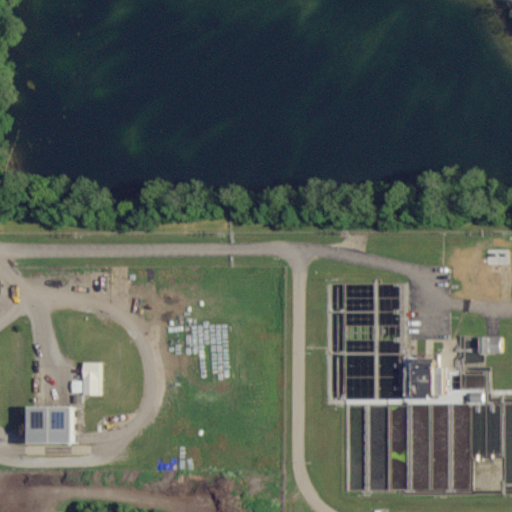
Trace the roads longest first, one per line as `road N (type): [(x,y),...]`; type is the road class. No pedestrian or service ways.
road 1 (residential): [(433,277),(297,245),(0,253)]
road 2 (residential): [(329,511),(300,483),(297,245)]
